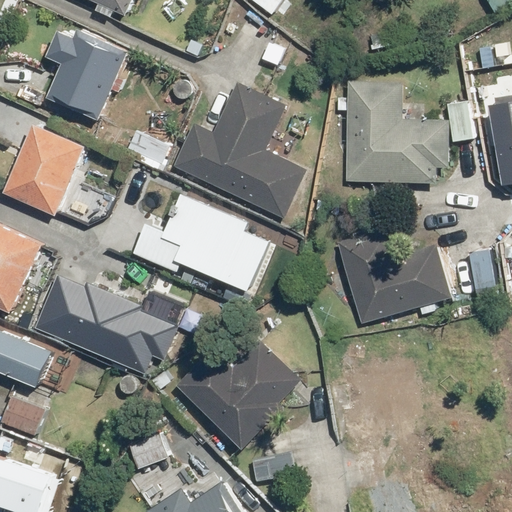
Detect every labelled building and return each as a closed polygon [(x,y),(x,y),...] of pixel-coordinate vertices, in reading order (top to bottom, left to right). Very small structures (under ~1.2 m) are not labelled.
[(95,0),(128,15),(134,0),(95,0)] [(259,0),(275,12),(284,0),(292,0),(296,3),(298,0),(259,0)] [(511,0),(493,0),(500,12),(511,4),(511,0)] [(447,20),(443,19),(438,20),(435,24),(434,29),(435,33),(439,37),(444,38),(448,36),(452,33),(453,28),(451,23),(447,20)] [(65,62),(49,96),(101,120),(134,49),(82,26),(78,34),(63,27),(50,55),(65,62)] [(160,60),(151,79),(176,90),(185,71),(160,60)] [(351,78),(349,180),(442,181),(442,165),(453,165),(454,117),(406,116),(406,79),(351,78)] [(194,120),(173,164),(286,219),(311,168),(266,146),(287,102),(239,79),(214,130),(194,120)] [(511,96),(500,98),(511,180),(511,179),(511,96)] [(452,103),(458,139),(479,136),(472,99),(452,103)] [(36,122),(4,191),(56,215),(87,145),(36,122)] [(138,130),(130,149),(164,163),(172,144),(138,130)] [(138,248),(172,262),(253,293),(273,242),(246,231),(251,219),(183,192),(168,230),(148,222),(138,248)] [(503,216),(460,212),(458,233),(502,236),(503,216)] [(0,223),(0,306),(12,312),(43,242),(0,223)] [(341,241),(364,321),(457,295),(442,243),(401,254),(393,226),(341,241)] [(498,243),(471,248),(478,287),(505,282),(498,243)] [(130,261),(99,249),(89,275),(120,287),(130,261)] [(40,326),(149,369),(156,353),(161,356),(182,301),(151,289),(146,302),(62,269),(40,326)] [(482,289),(487,311),(510,306),(505,283),(482,289)] [(487,311),(482,289),(459,294),(464,317),(487,311)] [(0,328),(0,370),(38,386),(53,350),(0,328)] [(179,385),(246,447),(286,405),(282,401),(304,377),(261,337),(234,366),(214,348),(179,385)] [(356,344),(339,347),(351,421),(429,408),(420,354),(360,364),(356,344)] [(157,391),(152,390),(147,391),(144,395),(143,400),(145,405),(148,408),(153,409),(158,407),(161,404),(162,399),(161,394),(157,391)] [(13,394),(4,419),(43,434),(52,409),(13,394)] [(133,442),(142,465),(175,452),(166,429),(133,442)] [(511,498),(511,478),(429,448),(413,491),(471,511),(507,511),(511,501),(511,498)] [(255,458),(259,478),(301,470),(297,449),(255,458)] [(0,453),(0,495),(49,511),(51,511),(64,474),(0,453)] [(186,484),(151,509),(152,511),(252,511),(227,477),(197,499),(186,484)]
